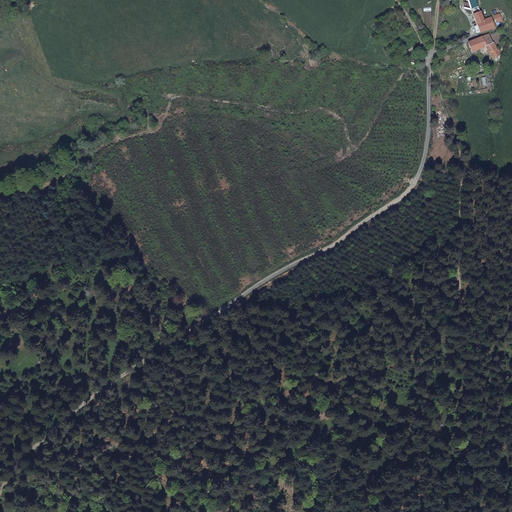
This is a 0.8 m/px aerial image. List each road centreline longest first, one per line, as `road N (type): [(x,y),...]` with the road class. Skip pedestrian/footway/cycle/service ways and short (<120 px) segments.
road 1 (unclassified): [(0,492),(83,405),(410,190),(430,126),(428,54)]
road 2 (track): [(477,511),(440,360),(458,285)]
road 3 (track): [(458,285),(463,167),(429,64)]
road 4 (track): [(511,22),(428,54),(398,0)]
road 5 (track): [(511,392),(484,351),(458,285)]
